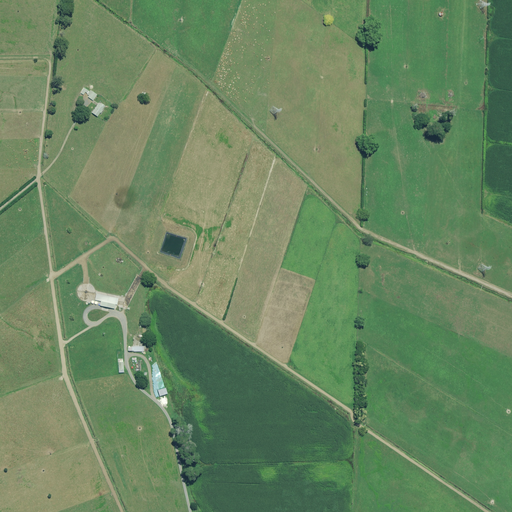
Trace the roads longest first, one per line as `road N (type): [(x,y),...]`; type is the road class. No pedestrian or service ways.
road 1 (track): [(0,57),(38,56),(52,64),(40,176),(65,372),(124,511)]
road 2 (track): [(52,276),(112,237),(160,281),(358,415)]
road 3 (track): [(254,126),(362,229),(511,293)]
road 4 (track): [(359,340),(356,506)]
road 5 (track): [(358,424),(489,511)]
